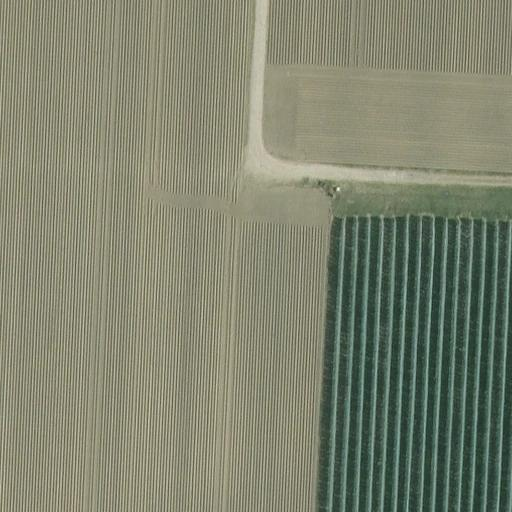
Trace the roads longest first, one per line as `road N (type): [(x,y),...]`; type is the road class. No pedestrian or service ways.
road 1 (track): [(511,179),(264,165),(254,142),(261,0)]
road 2 (track): [(319,511),(334,174)]
